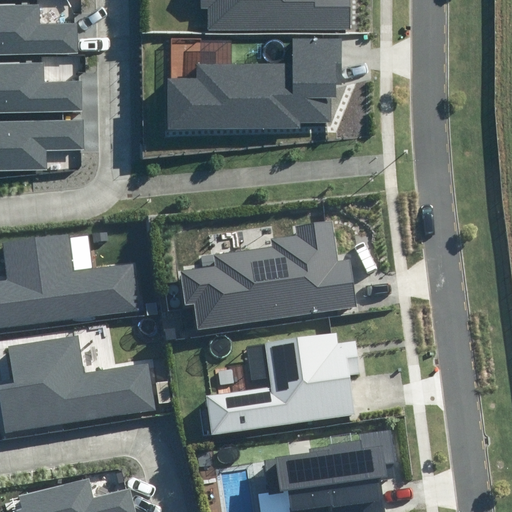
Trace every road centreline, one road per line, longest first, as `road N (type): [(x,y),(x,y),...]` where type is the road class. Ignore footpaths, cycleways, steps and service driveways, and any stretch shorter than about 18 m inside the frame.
road 1 (residential): [(430,0),(432,154),(479,511)]
road 2 (residential): [(115,0),(116,168),(89,194),(0,205)]
road 3 (residential): [(158,511),(141,452),(114,438),(0,457)]
